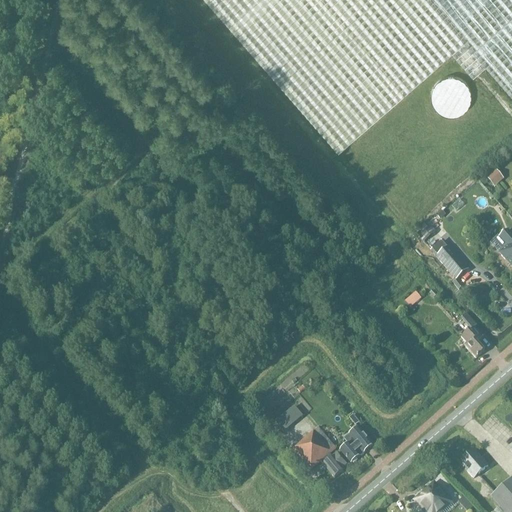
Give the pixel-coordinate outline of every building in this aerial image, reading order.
[(504,180),(496,170),(486,178),(494,188),(504,180)] [(431,228),(421,237),(424,240),(434,231),(431,228)] [(511,267),(511,234),(508,230),(499,237),(507,246),(499,252),(511,267)] [(472,234),(468,232),(465,235),(465,239),(469,240),(472,238),(473,237),(477,239),(480,236),(479,232),(476,231),(473,233),(472,234)] [(442,240),(430,251),(437,258),(456,280),(468,270),(448,247),(442,240)] [(415,293),(405,302),(409,307),(413,303),(414,305),(421,299),(415,293)] [(469,332),(461,339),(466,345),(464,347),(476,360),(485,352),(476,342),(481,337),(474,328),(471,331),(470,332),(469,332)] [(273,423),(282,433),(300,417),(292,407),(273,423)] [(353,415),(349,418),(356,426),(359,422),(353,415)] [(301,446),(295,451),(311,471),(321,462),(335,478),(343,471),(341,469),(347,464),(337,453),(332,458),(329,454),(336,448),(318,428),(299,444),(301,446)] [(350,444),(340,452),(351,465),(372,447),(359,432),(357,430),(346,439),(350,444)] [(461,463),(469,472),(468,473),(473,479),(478,474),(479,476),(488,468),(482,461),(481,461),(474,452),(461,463)] [(501,510),(498,511),(511,511),(511,480),(491,499),(501,510)] [(415,501),(423,511),(443,511),(452,504),(435,484),(415,501)]
